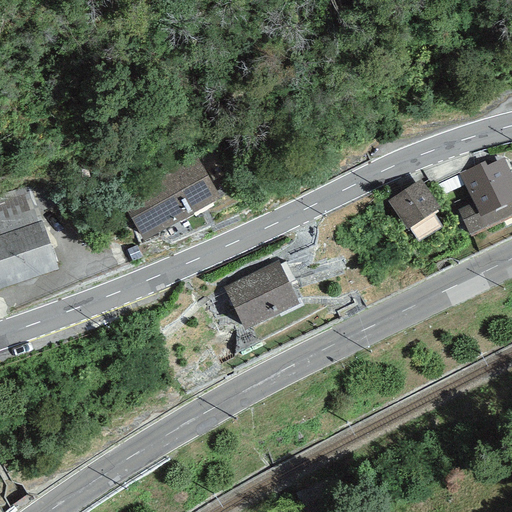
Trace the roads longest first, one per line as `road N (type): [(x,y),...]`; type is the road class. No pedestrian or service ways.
road 1 (tertiary): [(511,124),(440,146),(220,250),(0,335)]
road 2 (secondary): [(511,258),(227,399),(48,511)]
